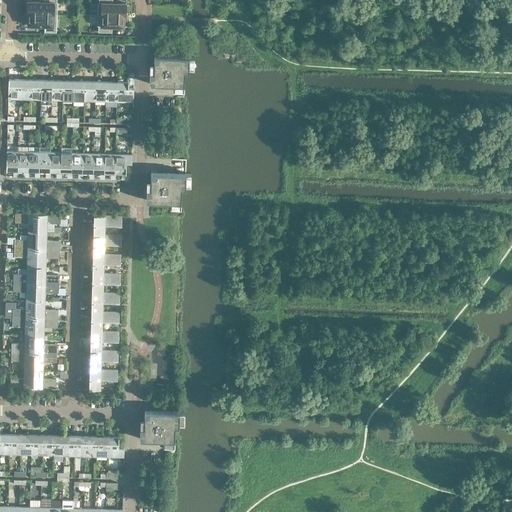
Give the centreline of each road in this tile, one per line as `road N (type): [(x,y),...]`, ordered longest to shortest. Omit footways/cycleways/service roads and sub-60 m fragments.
road 1 (residential): [(74,414),(78,202)]
road 2 (residential): [(78,202),(139,202),(142,60)]
road 3 (residential): [(131,511),(135,416),(74,414)]
road 4 (residential): [(142,60),(5,57)]
